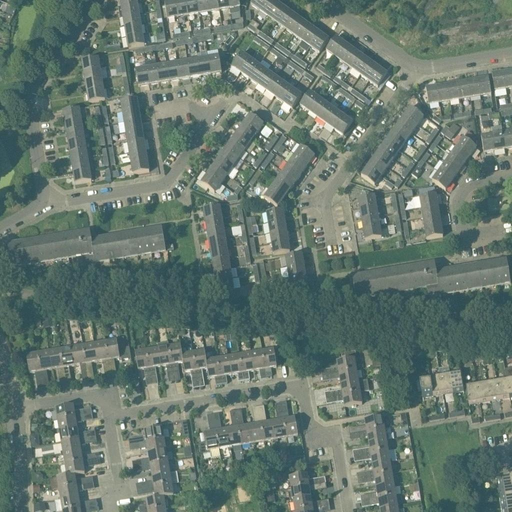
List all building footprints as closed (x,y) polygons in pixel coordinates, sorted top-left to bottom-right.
[(119,0),(121,8),(137,5),(136,0),(119,0)] [(185,0),(175,2),(178,18),(188,17),(185,0)] [(188,17),(198,15),(195,0),(186,0),(185,0),(188,17)] [(206,0),(195,0),(198,15),(208,13),(206,0)] [(216,0),(206,0),(208,13),(219,12),(216,0)] [(227,0),(216,0),(219,12),(229,10),(227,0)] [(238,0),(227,0),(229,10),(230,16),(240,14),(239,8),(240,8),(238,0)] [(259,12),(267,0),(254,0),(250,6),(259,12)] [(278,4),(271,0),(267,0),(259,12),(268,18),(278,4)] [(178,18),(175,2),(164,4),(167,20),(178,18)] [(268,18),(276,24),(286,10),(278,4),(268,18)] [(121,8),(123,18),(139,16),(137,5),(121,8)] [(295,16),(286,10),(276,24),(285,30),(295,16)] [(139,16),(123,18),(124,29),(141,26),(139,16)] [(285,30),(293,36),(303,22),(295,16),(285,30)] [(250,26),(247,29),(254,34),(257,31),(256,30),(259,26),(253,22),(250,26)] [(312,29),(303,22),(293,36),(302,42),(312,29)] [(142,36),(141,26),(124,29),(126,39),(142,36)] [(302,42),(310,48),(320,34),(312,29),(302,42)] [(260,33),(257,36),(264,41),(267,38),(260,33)] [(329,41),(320,34),(310,48),(319,54),(329,41)] [(126,39),(128,50),(150,46),(148,35),(142,36),(126,39)] [(267,38),(264,41),(271,46),(274,43),(267,38)] [(326,52),(335,58),(345,45),(335,38),(326,52)] [(260,47),(267,52),(269,49),(262,44),(260,47)] [(277,45),(274,48),(281,53),(284,50),(277,45)] [(353,51),(345,45),(335,58),(343,64),(353,51)] [(284,50),(281,53),(288,58),(291,55),(284,50)] [(361,57),(353,51),(343,64),(352,70),(361,57)] [(218,52),(207,53),(208,59),(211,76),(221,74),(219,58),(218,52)] [(270,55),(277,60),(279,56),(272,52),(270,55)] [(241,74),(250,60),(241,54),(232,67),(241,74)] [(277,60),(284,64),(286,61),(279,56),(277,60)] [(294,57),(291,61),(298,65),(301,62),(294,57)] [(370,63),(361,57),(352,70),(360,76),(370,63)] [(83,73),(100,70),(98,59),(82,62),(83,73)] [(208,59),(198,61),(200,77),(211,76),(208,59)] [(259,66),(250,60),(241,74),(249,80),(259,66)] [(198,61),(187,63),(190,79),(200,77),(198,61)] [(301,62),(298,65),(305,70),(308,67),(301,62)] [(180,81),(190,79),(187,63),(177,64),(180,81)] [(360,76),(369,82),(378,69),(370,63),(360,76)] [(177,64),(167,66),(170,82),(180,81),(177,64)] [(120,67),(116,68),(117,75),(122,75),(126,75),(125,66),(120,67)] [(167,66),(157,68),(159,84),(170,82),(167,66)] [(267,72),(259,66),(249,80),(258,86),(267,72)] [(157,68),(146,69),(149,86),(159,84),(157,68)] [(296,68),(294,72),(301,77),(303,73),(296,68)] [(138,88),(149,86),(146,69),(135,71),(138,88)] [(387,75),(378,69),(369,82),(378,89),(387,75)] [(100,70),(83,73),(85,83),(102,81),(100,70)] [(276,79),(267,72),(258,86),(266,92),(276,79)] [(333,77),(326,72),(323,75),(330,80),(333,77)] [(511,72),(502,74),(505,90),(511,89),(511,72)] [(502,74),(491,76),(495,98),(506,96),(505,90),(502,74)] [(306,76),(304,79),(312,84),(314,81),(306,76)] [(284,85),(276,79),(266,92),(275,98),(284,85)] [(340,87),(342,84),(336,79),(333,82),(340,87)] [(491,96),(488,79),(477,81),(480,98),(491,96)] [(103,91),(102,81),(85,83),(87,94),(103,91)] [(480,98),(477,81),(467,83),(470,99),(480,98)] [(470,99),(467,83),(457,84),(460,101),(470,99)] [(330,84),(328,87),(334,92),(337,89),(330,84)] [(349,88),(342,84),(340,87),(347,92),(349,88)] [(460,101),(457,84),(447,86),(449,103),(460,101)] [(293,91),(284,85),(275,98),(283,104),(293,91)] [(449,103),(447,86),(436,88),(439,104),(449,103)] [(428,106),(439,104),(436,88),(425,90),(428,106)] [(103,91),(87,94),(89,105),(105,102),(103,91)] [(283,104),(292,111),(302,97),(293,91),(283,104)] [(338,94),(344,99),(347,96),(340,91),(338,94)] [(357,99),(360,96),(353,91),(350,94),(357,99)] [(300,106),(309,113),(318,99),(309,93),(300,106)] [(347,96),(344,99),(351,104),(354,101),(347,96)] [(309,113),(317,119),(327,105),(318,99),(309,113)] [(122,114),(139,111),(137,100),(121,103),(122,114)] [(355,106),(362,111),(364,108),(357,103),(355,106)] [(335,111),(327,105),(317,119),(326,125),(335,111)] [(410,109),(403,118),(417,127),(423,118),(410,109)] [(63,112),(65,124),(81,121),(79,110),(63,112)] [(141,122),(139,111),(122,114),(124,124),(141,122)] [(344,117),(335,111),(326,125),(334,131),(344,117)] [(250,116),(243,125),(257,135),(263,126),(250,116)] [(353,124),(344,117),(334,131),(343,137),(353,124)] [(439,126),(441,123),(434,117),(431,121),(439,126)] [(397,126),(411,136),(417,127),(403,118),(397,126)] [(65,124),(66,134),(83,131),(81,121),(65,124)] [(124,124),(118,125),(120,135),(126,134),(142,132),(141,122),(124,124)] [(251,143),(257,135),(243,125),(237,133),(251,143)] [(454,125),(445,138),(451,142),(460,129),(454,125)] [(391,134),(405,144),(411,136),(397,126),(391,134)] [(444,138),(449,130),(446,128),(441,135),(444,138)] [(490,130),(491,136),(494,152),(505,151),(502,134),(501,128),(490,130)] [(66,134),(68,144),(84,141),(83,131),(66,134)] [(436,131),(431,137),(434,140),(439,133),(436,131)] [(144,142),(142,132),(126,134),(127,145),(144,142)] [(245,152),(251,143),(237,133),(231,142),(245,152)] [(462,139),(456,148),(470,157),(476,149),(471,145),(476,139),(468,133),(463,140),(462,139)] [(511,133),(502,134),(505,151),(511,149),(511,133)] [(385,143),(399,153),(405,144),(391,134),(385,143)] [(494,152),(491,136),(481,138),(483,154),(494,152)] [(434,140),(431,137),(426,144),(429,147),(434,140)] [(284,138),(279,145),(282,147),(287,141),(284,138)] [(439,138),(434,145),(437,147),(442,141),(439,138)] [(68,144),(70,154),(86,151),(84,141),(68,144)] [(146,152),(144,142),(127,145),(129,155),(146,152)] [(239,160),(245,152),(231,142),(225,150),(239,160)] [(379,151),(393,161),(399,153),(385,143),(379,151)] [(274,147),(271,144),(266,151),(269,154),(274,147)] [(279,145),(274,152),(277,154),(282,147),(279,145)] [(434,145),(429,152),(432,154),(437,147),(434,145)] [(295,156),(308,166),(315,157),(301,148),(295,156)] [(470,157),(456,148),(450,156),(464,166),(470,157)] [(233,168),(239,160),(225,150),(219,159),(233,168)] [(70,154),(71,164),(88,162),(86,151),(70,154)] [(373,160),(387,170),(393,161),(379,151),(373,160)] [(147,162),(146,152),(129,155),(131,165),(147,162)] [(419,154),(414,161),(417,164),(422,156),(419,154)] [(271,155),(266,162),(270,164),(274,158),(271,155)] [(295,156),(289,165),(302,175),(308,166),(295,156)] [(464,166),(450,156),(444,165),(458,175),(464,166)] [(219,159),(213,167),(227,177),(233,181),(239,173),(233,168),(219,159)] [(367,169),(381,178),(387,170),(373,160),(367,169)] [(259,161),(253,168),(257,171),(262,164),(259,161)] [(71,164),(73,175),(89,172),(88,162),(71,164)] [(149,173),(147,162),(131,165),(133,176),(149,173)] [(266,162),(261,169),(265,171),(270,164),(266,162)] [(422,162),(417,169),(420,171),(425,164),(422,162)] [(289,165),(283,174),(296,183),(302,175),(289,165)] [(458,175),(444,165),(438,173),(452,183),(458,175)] [(221,185),(227,177),(213,167),(207,176),(221,185)] [(374,187),(381,178),(367,169),(361,177),(374,187)] [(407,171),(401,178),(404,181),(410,174),(407,171)] [(91,183),(89,172),(73,175),(75,185),(91,183)] [(259,173),(254,179),(258,181),(262,175),(259,173)] [(445,192),(452,183),(438,173),(432,183),(445,192)] [(283,174),(277,182),(290,192),(296,183),(283,174)] [(221,185),(207,176),(201,185),(215,195),(221,185)] [(250,180),(246,178),(241,185),(244,187),(250,180)] [(254,179),(249,186),(252,189),(258,181),(254,179)] [(399,181),(394,188),(397,190),(402,183),(399,181)] [(277,182),(271,190),(284,200),(290,192),(277,182)] [(394,188),(387,183),(384,186),(391,191),(394,188)] [(419,199),(413,200),(415,210),(421,209),(421,210),(437,207),(436,196),(435,189),(418,192),(419,199)] [(284,200),(271,190),(264,199),(278,209),(284,200)] [(358,200),(360,211),(376,208),(374,197),(358,200)] [(439,217),(437,207),(421,210),(423,220),(439,217)] [(222,219),(220,208),(203,210),(205,222),(222,219)] [(376,208),(360,211),(361,221),(378,218),(376,208)] [(266,214),(268,224),(284,222),(283,211),(266,214)] [(423,220),(425,230),(441,227),(439,217),(423,220)] [(361,221),(363,231),(380,228),(378,218),(361,221)] [(222,219),(205,222),(207,232),(223,229),(222,219)] [(284,222),(268,224),(270,235),(286,232),(284,222)] [(443,238),(441,227),(425,230),(426,241),(443,238)] [(79,237),(66,239),(66,234),(60,235),(61,240),(52,241),(51,237),(46,238),(47,242),(38,244),(38,239),(32,240),(33,244),(24,246),(24,241),(18,242),(19,247),(8,249),(11,270),(82,258),(86,282),(98,280),(95,265),(166,253),(163,233),(164,232),(163,228),(158,228),(159,233),(150,234),(149,230),(144,231),(144,235),(136,237),(135,232),(130,233),(131,237),(122,239),(121,235),(116,235),(117,240),(108,241),(107,237),(102,238),(102,242),(92,244),(90,232),(78,234),(79,237)] [(381,239),(380,228),(363,231),(365,242),(381,239)] [(207,232),(209,242),(225,239),(223,229),(207,232)] [(288,242),(286,232),(270,235),(271,245),(288,242)] [(225,239),(209,242),(210,252),(227,250),(227,249),(231,248),(230,240),(225,240),(225,239)] [(288,242),(271,245),(273,256),(290,253),(288,242)] [(210,252),(212,263),(228,260),(227,250),(210,252)] [(286,258),(287,269),(304,267),(302,256),(286,258)] [(212,263),(214,273),(230,270),(228,260),(212,263)] [(437,276),(435,265),(429,265),(430,268),(411,271),(410,267),(405,268),(406,272),(397,273),(396,269),(391,270),(392,274),(383,276),(382,272),(377,272),(378,277),(369,278),(368,274),(363,275),(364,279),(353,281),(356,302),(426,290),(431,317),(443,315),(443,312),(440,297),(511,285),(507,264),(508,264),(508,260),(503,260),(503,265),(495,266),(494,262),(489,263),(489,267),(481,268),(480,264),(475,265),(475,269),(467,271),(466,267),(461,268),(461,272),(452,273),(452,269),(447,270),(447,274),(437,276)] [(266,272),(276,271),(275,264),(265,266),(266,272)] [(287,269),(289,280),(305,277),(304,267),(287,269)] [(214,273),(215,283),(232,280),(230,270),(214,273)] [(124,280),(123,273),(114,274),(115,281),(124,280)] [(289,280),(291,290),(307,287),(305,277),(289,280)] [(232,280),(215,283),(217,294),(234,291),(232,280)] [(258,287),(251,288),(253,298),(260,296),(258,287)] [(309,298),(307,287),(291,290),(293,300),(309,298)] [(444,319),(457,317),(456,309),(443,312),(443,315),(444,319)] [(114,343),(105,344),(109,362),(110,370),(115,369),(114,361),(121,360),(121,362),(131,360),(129,349),(126,350),(124,339),(114,341),(114,343)] [(94,344),(97,364),(103,363),(104,370),(110,370),(109,362),(105,344),(97,346),(96,343),(94,344)] [(92,347),(83,348),(86,366),(87,373),(93,372),(92,365),(97,364),(94,344),(91,344),(92,347)] [(71,348),(75,367),(80,367),(81,374),(87,373),(86,366),(83,348),(74,350),(74,347),(71,348)] [(183,364),(182,356),(180,347),(169,349),(173,374),(179,373),(177,365),(183,364)] [(69,350),(61,352),(63,369),(65,377),(70,376),(69,368),(75,367),(71,348),(69,348),(69,350)] [(155,351),(146,352),(149,370),(151,378),(156,377),(155,369),(160,368),(158,350),(157,348),(155,349),(155,351)] [(169,349),(158,350),(160,368),(166,367),(167,375),(173,374),(169,349)] [(202,353),(193,355),(196,372),(197,380),(203,379),(202,372),(207,371),(206,363),(206,360),(204,353),(204,350),(201,351),(202,353)] [(38,356),(41,373),(42,381),(48,380),(47,372),(52,371),(49,351),(46,352),(47,354),(38,356)] [(65,377),(63,369),(61,352),(52,353),(51,351),(49,351),(52,371),(58,370),(59,378),(65,377)] [(262,353),(266,379),(272,378),(271,370),(277,369),(274,351),(262,353)] [(137,352),(135,352),(135,354),(138,372),(144,371),(145,379),(151,378),(149,370),(146,352),(137,354),(137,352)] [(248,356),(240,357),(243,375),(244,382),(250,381),(248,374),(254,373),(251,355),(250,353),(248,353),(248,356)] [(262,353),(251,355),(254,373),(259,372),(261,380),(266,379),(262,353)] [(337,363),(338,369),(330,370),(331,376),(356,371),(355,363),(357,363),(355,353),(344,355),(346,362),(337,363)] [(193,355),(182,356),(183,364),(184,374),(190,373),(191,381),(197,380),(193,355)] [(491,355),(482,356),(483,364),(493,363),(491,355)] [(42,381),(38,356),(26,357),(29,375),(35,374),(36,382),(42,381)] [(230,356),(228,357),(228,359),(231,377),(237,376),(238,383),(244,382),(243,375),(240,357),(231,359),(230,356)] [(226,359),(217,361),(220,379),(222,386),(227,385),(226,378),(231,377),(228,359),(228,357),(225,357),(226,359)] [(208,360),(206,360),(206,363),(207,371),(208,381),(214,380),(216,387),(222,386),(220,379),(217,361),(208,362),(208,360)] [(356,371),(331,376),(332,381),(340,380),(340,386),(361,382),(360,380),(358,380),(356,371)] [(460,372),(449,373),(453,394),(464,392),(460,372)] [(443,396),(453,394),(449,373),(440,375),(443,396)] [(440,375),(430,377),(433,397),(443,396),(440,375)] [(422,399),(433,397),(430,377),(419,378),(422,399)] [(506,379),(496,381),(500,401),(510,399),(506,379)] [(367,381),(361,382),(340,386),(341,391),(334,392),(335,398),(342,397),(360,394),(369,392),(367,381)] [(489,402),(500,401),(496,381),(486,382),(489,402)] [(486,382),(476,384),(479,404),(489,402),(486,382)] [(469,406),(479,404),(476,384),(466,386),(469,406)] [(360,394),(335,398),(336,404),(343,402),(344,408),(362,405),(360,394)] [(56,410),(53,410),(54,413),(56,412),(57,416),(57,422),(75,419),(83,418),(83,416),(82,412),(74,413),(74,407),(56,410)] [(288,413),(283,414),(284,422),(287,440),(296,438),(296,440),(299,440),(298,438),(295,420),(290,421),(289,416),(288,413)] [(278,423),(273,423),(276,441),(276,444),(278,443),(278,441),(287,440),(284,422),(283,414),(277,415),(277,416),(278,423)] [(266,417),(260,418),(262,425),(265,443),(273,442),(273,444),(276,444),(276,441),(273,423),(267,424),(266,417)] [(59,431),(57,431),(57,434),(59,433),(77,430),(76,424),(84,423),(83,418),(75,419),(57,422),(59,431)] [(256,426),(250,427),(253,445),(253,448),(256,447),(255,445),(265,443),(262,425),(260,418),(254,419),(256,426)] [(365,427),(357,428),(358,434),(366,433),(384,430),(390,429),(389,420),(382,421),(384,420),(384,418),(382,418),(364,421),(365,427)] [(243,420),(237,421),(239,429),(242,447),(250,446),(251,448),(253,448),(253,445),(250,427),(245,428),(243,420)] [(233,430),(227,431),(230,449),(231,451),(233,451),(233,449),(242,447),(239,429),(237,421),(232,422),(233,430)] [(221,424),(215,425),(216,433),(219,451),(228,449),(229,454),(231,454),(231,451),(230,449),(227,431),(222,432),(221,424)] [(206,444),(199,445),(199,446),(201,456),(208,455),(210,454),(211,460),(220,459),(219,451),(216,433),(215,425),(209,426),(211,434),(204,435),(206,444)] [(146,438),(136,439),(137,445),(147,444),(164,441),(163,432),(165,431),(165,429),(163,429),(145,432),(146,438)] [(59,433),(57,434),(57,436),(60,436),(61,444),(79,441),(87,440),(86,434),(78,435),(77,430),(59,433)] [(366,433),(358,434),(359,440),(367,438),(368,444),(388,441),(388,438),(385,438),(384,430),(366,433)] [(62,453),(60,453),(60,456),(63,455),(81,452),(80,447),(88,446),(87,440),(79,441),(61,444),(62,453)] [(166,450),(164,441),(147,444),(137,445),(138,451),(148,449),(148,455),(166,452),(168,452),(168,449),(166,450)] [(369,449),(361,450),(362,457),(388,452),(386,443),(388,443),(388,441),(368,444),(369,449)] [(178,467),(193,464),(189,447),(182,449),(185,463),(177,464),(178,467)] [(394,451),(388,452),(362,457),(363,462),(371,460),(372,466),(396,462),(394,451)] [(63,455),(60,456),(61,458),(63,458),(65,467),(83,464),(90,463),(89,457),(82,458),(81,452),(63,455)] [(140,462),(141,468),(168,463),(167,455),(169,454),(168,452),(166,452),(148,455),(149,460),(140,462)] [(66,475),(64,475),(64,477),(66,477),(66,478),(75,476),(84,475),(84,469),(91,468),(90,463),(83,464),(65,467),(66,475)] [(150,466),(141,468),(142,473),(151,472),(152,478),(172,474),(171,472),(169,472),(168,463),(150,466)] [(373,472),(365,473),(366,479),(374,478),(391,475),(390,466),(392,466),(392,463),(372,466),(373,472)] [(153,483),(143,484),(144,491),(154,489),(172,486),(170,477),(172,477),(172,474),(152,478),(153,483)] [(374,478),(366,479),(367,484),(375,483),(376,489),(393,486),(396,486),(395,483),(393,484),(391,475),(374,478)] [(57,479),(59,490),(84,486),(83,480),(76,481),(75,476),(66,478),(66,477),(64,477),(57,479)] [(290,479),(287,479),(288,482),(290,482),(292,491),(310,488),(317,487),(316,481),(309,482),(308,476),(290,479)] [(511,476),(497,479),(499,490),(511,487),(511,476)] [(60,499),(58,499),(58,502),(78,499),(77,493),(85,492),(84,486),(59,490),(60,499)] [(154,489),(144,491),(145,496),(155,494),(155,500),(156,500),(164,499),(166,499),(173,497),(175,497),(175,495),(173,495),(172,486),(154,489)] [(376,494),(369,495),(370,502),(378,501),(395,498),(394,489),(396,488),(396,486),(393,486),(376,489),(376,494)] [(293,500),(291,500),(291,503),(294,502),(311,499),(310,493),(318,492),(317,487),(310,488),(292,491),(293,500)] [(501,500),(511,497),(511,487),(499,490),(501,500)] [(511,497),(501,500),(502,510),(511,507),(511,497)] [(378,501),(370,502),(371,507),(378,505),(380,511),(397,509),(400,509),(399,506),(397,506),(395,498),(378,501)] [(58,502),(55,502),(56,511),(66,511),(88,509),(87,503),(79,504),(78,499),(58,502)] [(147,507),(139,508),(139,511),(151,511),(166,510),(164,501),(166,501),(166,499),(164,499),(156,500),(155,500),(146,501),(147,507)] [(294,502),(291,503),(292,505),(294,505),(295,511),(304,511),(313,510),(321,509),(320,503),(312,504),(311,499),(294,502)]
